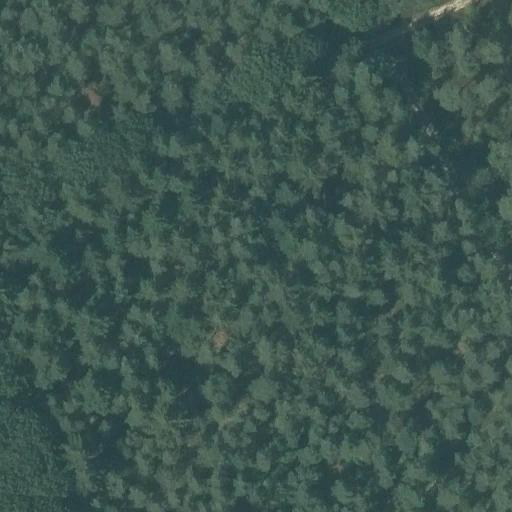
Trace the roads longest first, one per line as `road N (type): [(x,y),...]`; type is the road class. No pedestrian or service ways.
road 1 (track): [(0,221),(379,43)]
road 2 (track): [(379,43),(511,292)]
